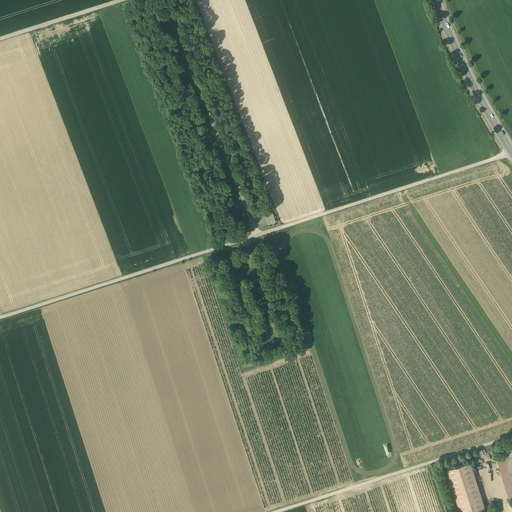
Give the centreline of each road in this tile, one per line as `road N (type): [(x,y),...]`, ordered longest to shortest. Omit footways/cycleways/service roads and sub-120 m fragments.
road 1 (track): [(0,317),(511,154)]
road 2 (unclassified): [(274,511),(511,435)]
road 3 (primary): [(435,0),(511,153)]
road 4 (track): [(121,0),(0,38)]
